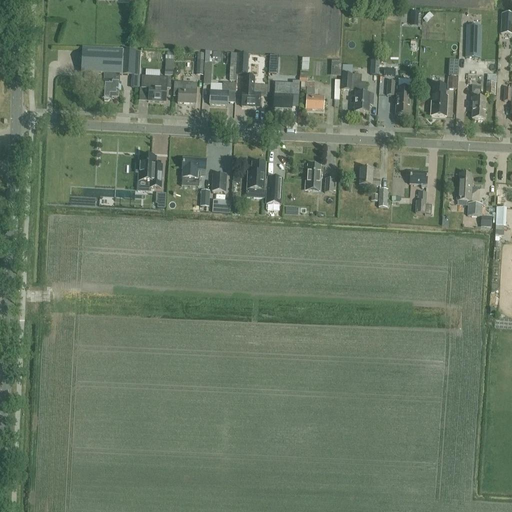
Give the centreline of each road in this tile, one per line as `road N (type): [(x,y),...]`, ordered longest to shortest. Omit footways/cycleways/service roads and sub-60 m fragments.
road 1 (unclassified): [(511,148),(16,122)]
road 2 (secondary): [(0,511),(16,122)]
road 3 (secondary): [(16,122),(20,0)]
